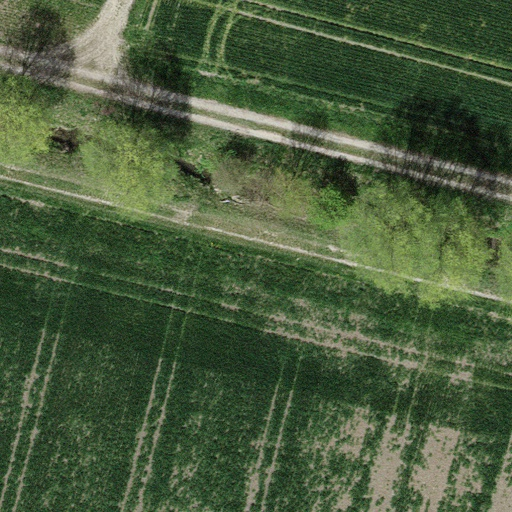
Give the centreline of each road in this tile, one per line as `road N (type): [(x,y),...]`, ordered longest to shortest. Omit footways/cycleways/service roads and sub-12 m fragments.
road 1 (track): [(0,177),(511,303)]
road 2 (track): [(84,83),(511,195)]
